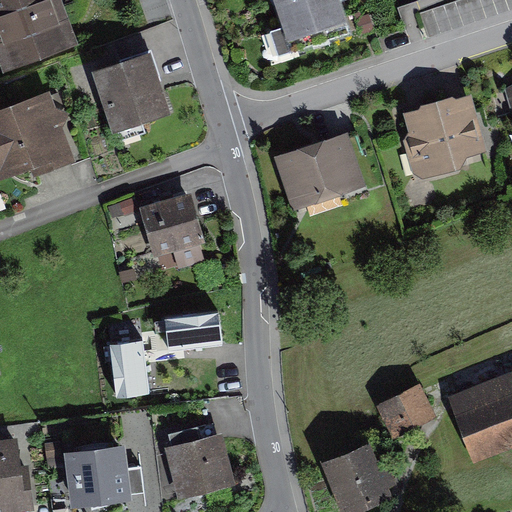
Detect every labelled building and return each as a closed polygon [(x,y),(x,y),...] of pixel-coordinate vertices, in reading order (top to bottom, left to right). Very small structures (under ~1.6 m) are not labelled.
[(65,0),(0,0),(0,17),(15,61),(79,39),(65,0)] [(349,0),(282,0),(298,46),(358,27),(349,0)] [(159,51),(109,66),(126,123),(177,108),(159,51)] [(56,92),(0,111),(0,151),(8,174),(77,149),(56,92)] [(466,105),(412,120),(426,169),(480,154),(466,105)] [(354,133),(276,155),(291,206),(368,185),(354,133)] [(189,195),(144,207),(156,252),(175,247),(179,263),(200,257),(196,241),(201,240),(189,195)] [(168,347),(223,341),(220,307),(165,313),(168,347)] [(144,334),(106,338),(113,397),(151,392),(144,334)] [(426,372),(382,389),(391,413),(435,397),(426,372)] [(511,384),(460,401),(489,492),(511,484),(511,384)] [(218,436),(172,448),(183,491),(229,479),(218,436)] [(380,440),(327,460),(345,511),(388,511),(404,506),(380,440)] [(67,451),(73,500),(128,493),(121,443),(67,451)] [(0,447),(0,501),(30,499),(25,445),(0,447)]
